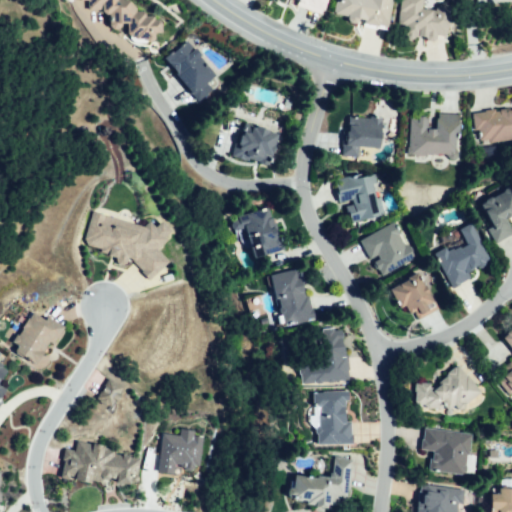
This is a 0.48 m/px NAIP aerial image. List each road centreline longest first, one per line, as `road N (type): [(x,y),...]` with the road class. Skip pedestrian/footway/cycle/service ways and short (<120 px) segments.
road 1 (residential): [(330,56),(302,154),(302,187),(311,224),(379,353),(387,428),(379,511)]
road 2 (tertiary): [(511,68),(426,72),(330,56),(222,0)]
road 3 (residential): [(142,62),(204,171),(229,185),(302,187)]
road 4 (residential): [(112,308),(36,460),(42,511)]
road 5 (residential): [(379,353),(467,325),(511,287)]
